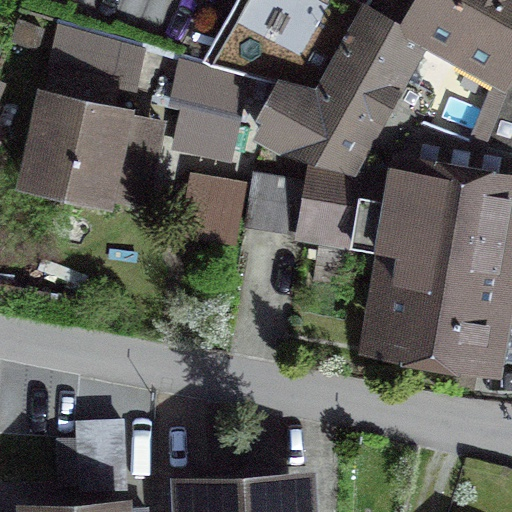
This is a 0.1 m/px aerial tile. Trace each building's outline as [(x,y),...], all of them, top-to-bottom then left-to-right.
[(370,0),(246,0),(212,63),(279,83),(319,94),(370,0)] [(487,142),(500,101),(511,104),(511,0),(370,0),(319,94),(279,83),(262,113),(269,116),(262,132),(287,147),(316,156),(362,167),(388,166),(412,123),(487,142)] [(128,40),(59,24),(26,165),(65,174),(61,192),(111,204),(134,107),(113,102),(128,40)] [(247,75),(182,59),(173,98),(186,101),(176,141),(228,154),(247,75)] [(511,149),(487,142),(412,123),(388,166),(362,167),(316,156),(309,185),(300,233),(401,250),(387,339),(480,355),(504,219),(511,220),(511,149)] [(244,222),(300,233),(309,185),(253,174),(244,222)] [(124,421),(77,423),(79,487),(126,486),(124,421)] [(296,511),(295,482),(176,488),(176,511),(296,511)]
